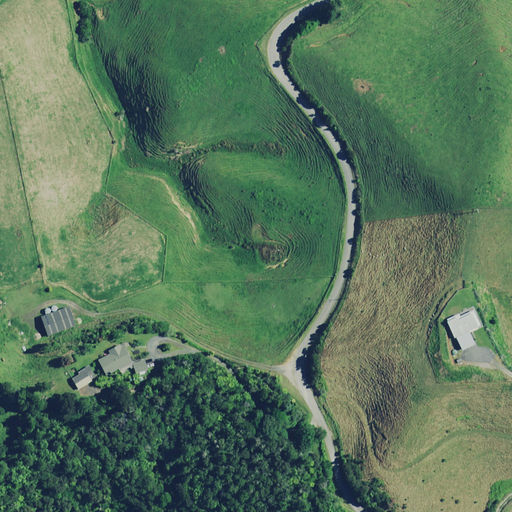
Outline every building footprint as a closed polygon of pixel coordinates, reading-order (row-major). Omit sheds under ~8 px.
[(75,325),(68,306),(58,310),(56,304),(42,309),(45,315),(40,317),(47,335),(75,325)] [(479,325),(473,310),(459,316),(458,314),(446,320),(454,337),(455,337),(461,350),(474,344),(468,331),(479,325)] [(109,354),(97,360),(105,376),(118,369),(118,370),(133,363),(124,345),(120,347),(119,345),(107,351),(109,354)] [(135,373),(138,372),(144,370),(147,369),(144,360),(132,364),(135,373)] [(93,373),(88,366),(71,378),(78,389),(94,378),(91,374),(93,373)]
